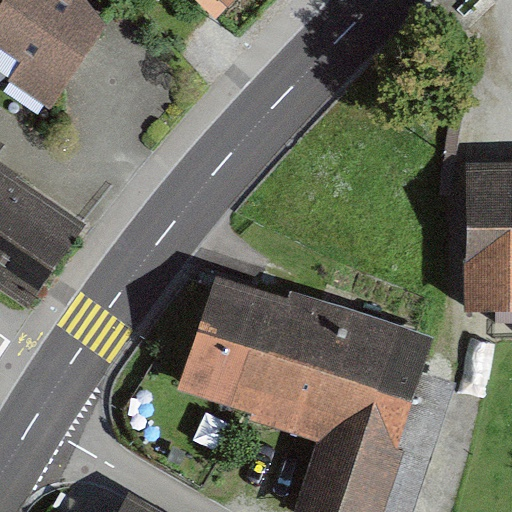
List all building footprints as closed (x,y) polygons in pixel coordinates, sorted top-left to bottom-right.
[(98,0),(0,0),(0,44),(27,62),(18,75),(63,105),(114,20),(98,0)] [(257,0),(203,0),(231,27),(257,0)] [(0,291),(33,313),(93,223),(3,163),(16,145),(0,134),(0,291)] [(511,164),(480,165),(481,308),(511,308),(511,164)] [(389,511),(448,350),(232,272),(188,393),(328,444),(305,506),(320,511),(389,511)] [(159,511),(139,500),(132,511),(159,511)]
